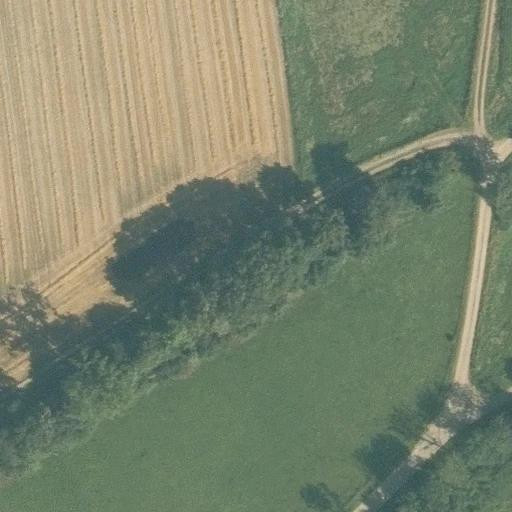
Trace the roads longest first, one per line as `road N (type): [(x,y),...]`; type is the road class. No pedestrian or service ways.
road 1 (track): [(477,136),(415,145),(340,182),(0,400)]
road 2 (track): [(460,423),(491,148),(511,139)]
road 3 (unclassified): [(364,511),(460,423),(511,392)]
road 4 (track): [(491,148),(477,136),(489,0)]
